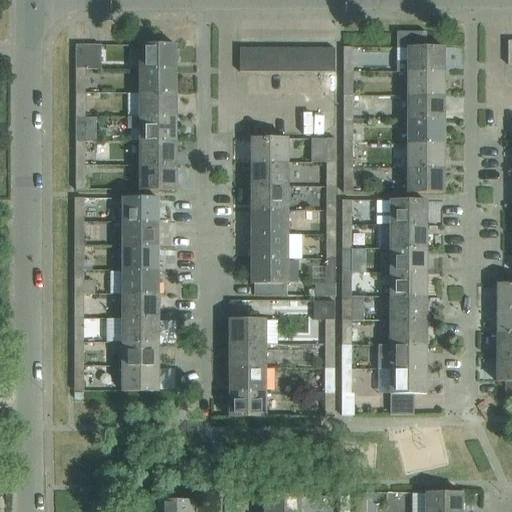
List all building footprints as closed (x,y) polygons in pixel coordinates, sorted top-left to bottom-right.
[(444,72),(443,48),(426,48),(426,32),(396,32),(396,48),(407,48),(407,61),(396,62),(396,73),(444,72)] [(175,70),(175,45),(139,45),(139,70),(175,70)] [(101,69),(101,46),(76,46),(76,70),(84,70),(84,69),(101,69)] [(352,73),(352,48),(343,48),(343,73),(352,73)] [(251,73),(251,49),(240,49),(240,73),(251,73)] [(263,73),(263,49),(251,49),(251,73),(263,73)] [(275,73),(275,49),(263,49),(263,73),(275,73)] [(287,73),(287,49),(275,49),(275,73),(287,73)] [(299,73),(299,49),(287,49),(287,73),(299,73)] [(311,73),(311,49),(299,49),(299,73),(311,73)] [(323,73),(323,49),(311,49),(311,73),(323,73)] [(334,72),(334,49),(323,49),(323,73),(334,72)] [(84,94),(84,70),(76,70),(76,94),(84,94)] [(175,94),(175,70),(139,70),(139,94),(175,94)] [(444,97),(444,72),(396,73),(407,73),(407,97),(444,97)] [(352,97),(352,73),(343,73),(343,97),(352,97)] [(84,118),(84,94),(76,94),(76,118),(84,118)] [(175,118),(175,94),(139,94),(139,118),(175,118)] [(352,121),(352,97),(343,97),(343,121),(352,121)] [(444,121),(444,97),(407,97),(407,121),(444,121)] [(84,142),(84,118),(76,118),(76,142),(84,142)] [(175,142),(175,118),(139,118),(127,118),(127,129),(139,129),(139,142),(175,142)] [(352,145),(352,121),(343,121),(343,145),(352,145)] [(444,145),(444,121),(407,121),(407,145),(444,145)] [(287,163),(287,139),(251,139),(251,163),(287,163)] [(335,163),(335,139),(326,139),(326,163),(335,163)] [(84,166),(84,142),(76,142),(76,166),(84,166)] [(175,166),(175,142),(139,142),(139,166),(175,166)] [(352,169),(352,145),(343,145),(343,169),(352,169)] [(444,169),(444,145),(407,145),(407,169),(444,169)] [(287,187),(287,163),(251,163),(251,187),(287,187)] [(335,187),(335,163),(326,163),(326,187),(335,187)] [(84,191),(84,166),(76,166),(76,191),(84,191)] [(175,190),(175,166),(139,166),(139,190),(175,190)] [(352,193),(352,175),(352,169),(343,169),(343,193),(352,193)] [(444,193),(444,169),(407,169),(407,193),(444,193)] [(287,211),(287,187),(251,187),(251,211),(287,211)] [(335,211),(335,187),(326,187),(326,211),(335,211)] [(74,198),(74,223),(83,223),(83,198),(74,198)] [(121,199),(121,223),(158,223),(158,199),(121,199)] [(351,201),(342,201),(342,226),(351,226),(351,201)] [(390,202),(390,226),(426,226),(426,202),(390,202)] [(287,235),(287,211),(251,211),(251,235),(287,235)] [(335,235),(335,211),(326,211),(326,235),(335,235)] [(83,247),(83,223),(74,223),(74,247),(83,247)] [(158,247),(158,223),(121,223),(121,247),(158,247)] [(351,250),(351,226),(342,226),(342,250),(351,250)] [(426,250),(426,226),(390,226),(390,250),(426,250)] [(287,259),(287,235),(251,235),(251,259),(287,259)] [(335,259),(335,235),(326,235),(326,259),(335,259)] [(83,271),(83,247),(74,247),(74,271),(83,271)] [(158,271),(158,247),(121,247),(121,271),(158,271)] [(351,274),(351,250),(342,250),(342,274),(351,274)] [(426,274),(426,250),(390,250),(390,274),(426,274)] [(287,284),(287,259),(251,259),(251,284),(254,284),(254,297),(283,296),(283,284),(287,284)] [(336,297),(335,285),(335,259),(326,259),(326,283),(315,284),(315,290),(295,290),(295,297),(336,297)] [(83,281),(83,271),(74,271),(74,295),(83,295),(94,295),(94,281),(83,281)] [(158,295),(158,271),(121,271),(121,295),(158,295)] [(351,298),(351,274),(342,274),(342,298),(351,298)] [(426,298),(426,274),(390,274),(390,298),(426,298)] [(511,309),(511,285),(497,285),(497,310),(511,309)] [(83,319),(83,295),(74,295),(74,319),(83,319)] [(158,319),(158,295),(121,295),(121,319),(158,319)] [(351,322),(351,298),(342,298),(342,322),(351,322)] [(426,322),(426,298),(390,298),(390,322),(426,322)] [(511,309),(497,310),(497,334),(511,333),(511,309)] [(83,343),(83,319),(74,319),(74,343),(83,343)] [(158,343),(158,319),(121,319),(121,343),(158,343)] [(265,320),(228,320),(228,345),(265,345),(265,320)] [(334,344),(334,320),(325,320),(325,345),(334,344)] [(351,329),(351,322),(342,322),(342,346),(351,346),(351,345),(358,345),(359,329),(351,329)] [(426,346),(426,322),(390,322),(390,345),(377,345),(377,346),(426,346)] [(511,333),(497,334),(496,358),(511,357),(511,333)] [(83,367),(83,343),(74,343),(74,367),(83,367)] [(158,367),(158,343),(121,343),(121,367),(158,367)] [(334,369),(334,344),(325,345),(325,369),(334,369)] [(265,369),(265,345),(228,345),(228,369),(265,369)] [(351,370),(351,346),(342,346),(342,370),(351,370)] [(426,370),(426,346),(377,346),(377,369),(390,369),(390,370),(426,370)] [(511,357),(496,358),(496,382),(506,382),(506,398),(511,397),(511,357)] [(83,392),(83,367),(74,367),(74,392),(83,392)] [(158,392),(158,367),(121,367),(121,392),(158,392)] [(265,393),(265,369),(228,369),(228,394),(265,393)] [(334,393),(334,369),(325,369),(325,393),(334,393)] [(351,394),(351,370),(342,370),(342,394),(351,394)] [(426,395),(426,370),(390,370),(390,395),(426,395)] [(265,418),(265,393),(228,394),(229,418),(265,418)] [(334,418),(334,393),(325,393),(325,418),(334,418)] [(365,511),(366,493),(357,493),(356,511),(365,511)] [(462,511),(462,493),(426,493),(426,511),(462,511)] [(302,511),(302,497),(265,496),(265,511),(302,511)] [(349,511),(350,497),(340,497),(340,511),(349,511)] [(98,511),(98,502),(89,502),(89,511),(98,511)] [(194,511),(195,502),(158,502),(158,511),(194,511)]
